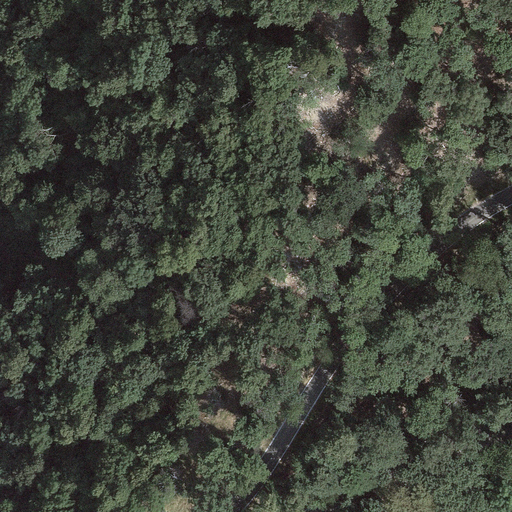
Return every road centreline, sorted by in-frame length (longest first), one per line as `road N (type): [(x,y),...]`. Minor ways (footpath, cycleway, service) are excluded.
road 1 (unclassified): [(226,511),(375,307),(449,236),(511,195)]
road 2 (unclassified): [(511,421),(448,440),(318,511)]
